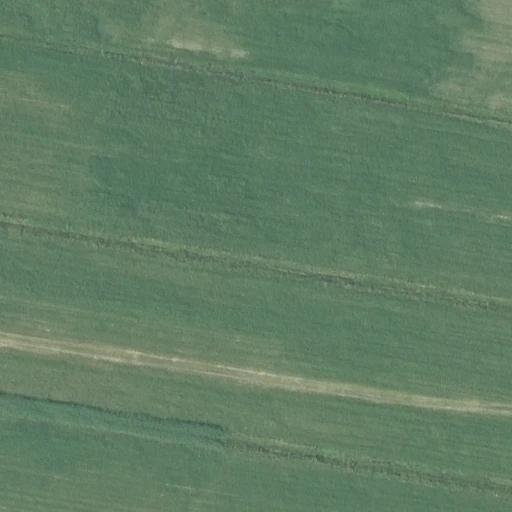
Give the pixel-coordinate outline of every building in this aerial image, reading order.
[(286,47),(265,161),(309,169),(330,56),(337,57),(345,13),(288,2),(279,46),(286,47)] [(373,18),(365,62),(451,78),(452,71),(465,73),(462,87),(506,96),(511,63),(511,37),(459,27),(458,34),(373,18)] [(352,136),(338,173),(352,179),(367,142),(352,136)] [(367,142),(352,179),(367,184),(381,148),(367,142)] [(381,148),(367,184),(381,190),(395,153),(381,148)] [(395,153),(381,190),(395,195),(410,159),(395,153)] [(410,159),(395,195),(409,201),(424,165),(410,159)] [(424,165),(409,201),(424,207),(438,170),(424,165)] [(438,170),(424,207),(438,212),(452,176),(438,170)] [(452,176),(438,212),(452,218),(467,182),(452,176)] [(511,186),(505,182),(497,195),(511,204),(511,186)] [(511,204),(497,195),(489,209),(511,223),(511,204)] [(480,218),(475,227),(488,235),(493,226),(480,218)] [(268,241),(228,315),(280,343),(281,341),(306,354),(346,280),(294,252),(293,254),(268,241)] [(370,326),(370,410),(399,410),(399,412),(458,412),(458,328),(429,328),(429,326),(370,326)] [(250,438),(240,475),(255,480),(265,442),(250,438)] [(233,439),(222,477),(237,481),(248,443),(233,439)] [(265,442),(255,480),(270,484),(280,446),(265,442)] [(280,446),(270,484),(284,488),(295,450),(280,446)] [(295,450),(284,488),(299,492),(310,454),(295,450)] [(310,454),(299,492),(314,496),(324,458),(310,454)] [(363,488),(332,511),(357,511),(373,500),(363,488)] [(381,511),(373,500),(357,511),(381,511)]
